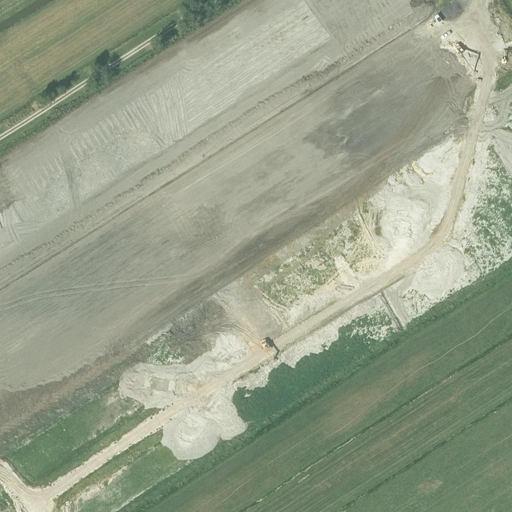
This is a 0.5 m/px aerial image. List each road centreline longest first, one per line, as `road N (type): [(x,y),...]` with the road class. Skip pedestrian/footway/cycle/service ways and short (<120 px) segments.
road 1 (track): [(31,506),(445,233),(489,70),(480,0)]
road 2 (unknown): [(0,135),(212,0)]
